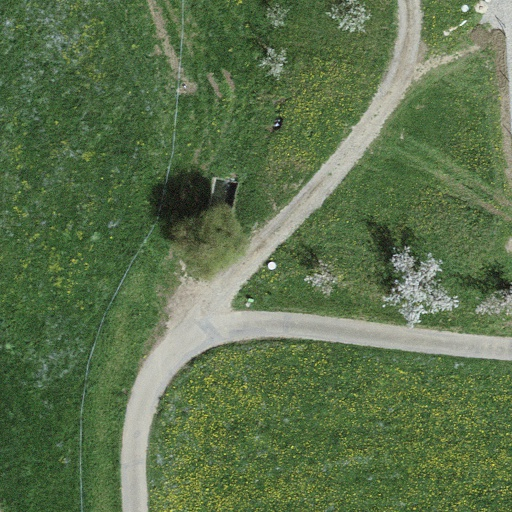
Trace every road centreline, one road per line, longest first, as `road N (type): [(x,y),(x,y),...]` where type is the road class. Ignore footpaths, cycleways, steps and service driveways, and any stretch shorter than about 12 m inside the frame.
road 1 (track): [(119,511),(128,404),(186,342),(275,341),(511,367)]
road 2 (track): [(386,0),(393,78),(324,180),(186,342)]
